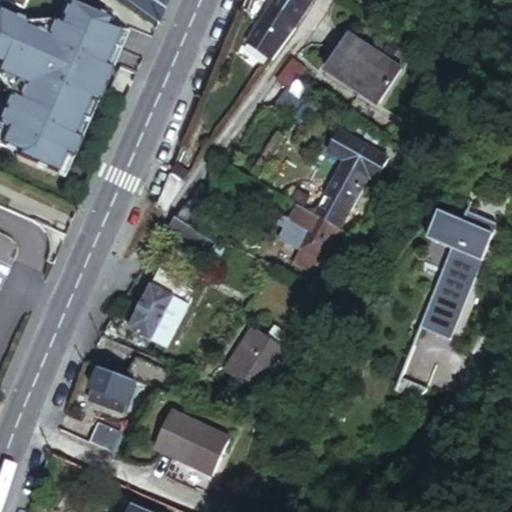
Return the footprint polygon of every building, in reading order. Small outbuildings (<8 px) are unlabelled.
[(122,0),(159,27),(170,0),(122,0)] [(279,55),(315,0),(279,0),(254,38),(279,55)] [(344,0),(343,2),(372,21),(385,0),(344,0)] [(437,0),(424,0),(421,5),(429,11),(437,0)] [(510,12),(495,2),(489,11),(504,21),(510,12)] [(125,42),(128,35),(109,26),(111,22),(69,4),(59,26),(53,23),(47,38),(26,29),(27,26),(0,13),(0,79),(23,89),(18,100),(11,96),(0,120),(0,129),(5,132),(0,143),(0,149),(17,157),(15,161),(57,179),(66,158),(72,161),(81,141),(75,138),(90,104),(96,107),(119,57),(122,49),(125,42)] [(47,38),(53,23),(27,26),(26,29),(47,38)] [(472,31),(444,71),(454,78),(482,38),(472,31)] [(375,106),(398,70),(350,38),(326,74),(375,106)] [(399,48),(390,42),(383,54),(392,60),(399,48)] [(295,82),(304,69),(291,61),(282,74),(295,82)] [(287,93),(295,82),(282,74),(274,85),(287,93)] [(18,100),(23,89),(0,79),(0,80),(11,96),(18,100)] [(314,114),(285,94),(272,113),(301,133),(314,114)] [(81,141),(96,107),(90,104),(75,138),(81,141)] [(380,139),(357,123),(352,131),(375,146),(380,139)] [(377,182),(390,159),(342,132),(330,154),(346,162),(322,203),(312,197),(303,212),(338,231),(369,177),(377,182)] [(63,182),(72,161),(66,158),(57,179),(63,182)] [(179,219),(201,229),(219,192),(203,183),(179,219)] [(320,265),(338,231),(303,212),(296,208),(289,221),(309,232),(304,241),(297,252),(300,253),(293,266),(305,273),(312,260),(320,265)] [(449,341),(497,225),(469,213),(465,223),(444,214),(433,242),(453,251),(421,329),(449,341)] [(179,219),(170,231),(210,249),(221,255),(228,243),(201,229),(179,219)] [(304,241),(309,232),(289,221),(284,229),(287,231),(304,241)] [(304,241),(287,231),(282,238),(283,244),(297,252),(304,241)] [(221,255),(210,249),(208,274),(216,277),(228,243),(221,255)] [(196,291),(161,273),(130,333),(152,345),(175,301),(187,308),(196,291)] [(187,308),(175,301),(152,345),(165,351),(187,308)] [(265,394),(300,339),(275,323),(268,334),(256,326),(228,371),(265,394)] [(425,374),(435,365),(435,363),(411,353),(406,366),(425,374)] [(196,382),(138,359),(130,380),(136,383),(188,404),(196,382)] [(90,400),(124,414),(136,383),(130,380),(102,369),(90,400)] [(233,440),(178,414),(160,452),(215,479),(233,440)] [(121,459),(130,439),(100,425),(90,445),(121,459)]
